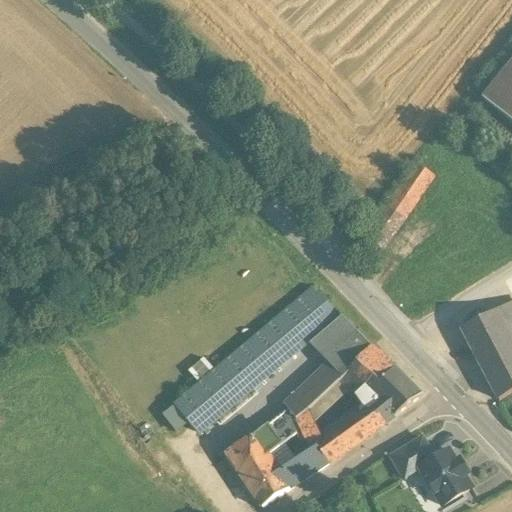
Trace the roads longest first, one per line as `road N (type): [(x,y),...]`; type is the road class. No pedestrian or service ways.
road 1 (residential): [(458,399),(57,0)]
road 2 (residential): [(458,399),(274,511)]
road 3 (track): [(401,340),(511,275)]
